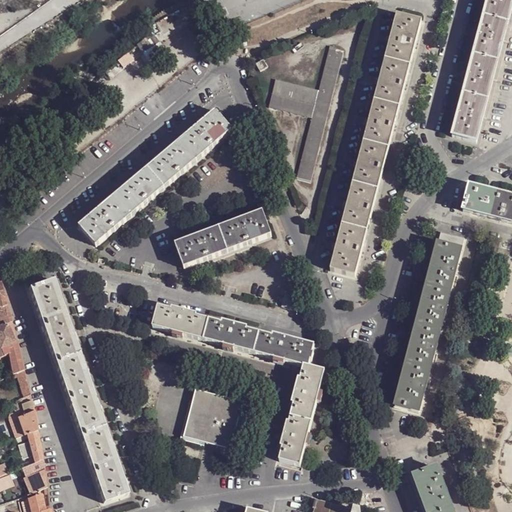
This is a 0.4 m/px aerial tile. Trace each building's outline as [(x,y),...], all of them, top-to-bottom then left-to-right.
[(511,0),(488,0),(484,18),(473,57),(452,138),(476,144),(497,64),(507,25),(511,4),(511,0)] [(421,23),(397,17),(331,271),(356,278),(421,23)] [(150,34),(135,46),(142,55),(158,43),(150,34)] [(142,55),(135,46),(125,53),(132,62),(142,55)] [(311,183),(343,54),(335,52),(336,49),(330,47),(319,92),(312,119),(297,179),(311,183)] [(267,68),(263,61),(256,65),(260,72),(267,68)] [(312,119),(319,92),(275,81),(269,108),(312,119)] [(233,132),(216,112),(199,127),(195,131),(166,155),(162,158),(134,182),(129,186),(80,228),(96,247),(233,132)] [(511,198),(470,187),(464,212),(511,224),(511,198)] [(197,238),(176,246),(184,269),(272,237),(263,213),(242,221),(241,220),(236,222),(237,223),(202,236),(201,235),(196,237),(197,238)] [(465,240),(441,234),(433,266),(431,266),(430,271),(431,271),(422,304),(421,304),(420,310),(421,310),(412,343),(411,343),(410,349),(411,349),(402,382),(401,382),(399,388),(400,388),(396,408),(419,414),(465,240)] [(53,280),(29,289),(105,504),(129,495),(125,485),(123,480),(113,448),(111,443),(100,412),(98,406),(87,376),(85,370),(74,339),(72,333),(61,302),(59,297),(53,280)] [(293,311),(295,300),(286,297),(283,308),(293,311)] [(0,319),(10,317),(7,305),(0,307),(0,319)] [(172,312),(159,308),(153,328),(174,334),(184,337),(224,347),(235,350),(275,360),(285,363),(304,368),(305,368),(309,369),(311,362),(312,362),(314,355),(313,354),(315,347),(274,336),(273,338),(258,334),(247,331),(247,329),(223,323),(223,325),(207,321),(196,318),(197,316),(173,309),(172,312)] [(0,319),(0,327),(6,324),(11,322),(10,317),(0,319)] [(0,358),(7,355),(11,353),(15,351),(18,349),(11,322),(6,324),(14,342),(0,349),(0,358)] [(0,349),(14,342),(6,324),(0,327),(0,349)] [(11,353),(7,355),(13,375),(14,375),(16,375),(16,374),(24,371),(19,354),(18,349),(15,351),(11,353)] [(309,369),(305,368),(304,368),(301,381),(299,380),(292,405),(294,406),(290,424),(288,424),(281,449),(283,450),(280,463),(300,468),(306,447),(308,438),(317,404),(320,394),(325,373),(309,369)] [(16,374),(22,398),(30,395),(24,371),(16,374)] [(213,393),(199,389),(194,408),(189,407),(181,441),(204,447),(205,442),(206,440),(215,443),(215,445),(235,450),(238,439),(233,438),(241,404),(243,398),(233,396),(231,402),(212,397),(213,393)] [(22,405),(31,402),(30,395),(22,398),(21,399),(22,405)] [(21,405),(25,416),(33,413),(31,402),(22,405),(21,405)] [(21,405),(14,407),(18,419),(25,416),(21,405)] [(37,433),(37,431),(33,413),(25,416),(18,419),(23,437),(26,436),(37,433)] [(12,421),(18,439),(20,438),(23,437),(18,419),(12,421)] [(35,465),(43,462),(42,453),(40,453),(37,433),(26,436),(27,441),(35,465)] [(31,467),(35,465),(27,441),(26,436),(23,437),(20,438),(21,442),(28,463),(29,463),(31,467)] [(43,462),(35,465),(36,475),(24,480),(30,496),(43,491),(47,490),(48,489),(43,462)] [(21,471),(24,480),(36,475),(35,465),(31,467),(23,470),(21,471)] [(453,511),(437,469),(413,478),(426,511),(453,511)] [(0,492),(14,487),(10,475),(3,478),(0,478),(0,492)] [(30,511),(43,511),(45,511),(41,496),(28,500),(28,502),(30,511)] [(313,511),(353,511),(354,511),(315,500),(313,509),(314,510),(313,511)] [(30,511),(28,502),(19,504),(19,506),(15,507),(15,511),(30,511)]
